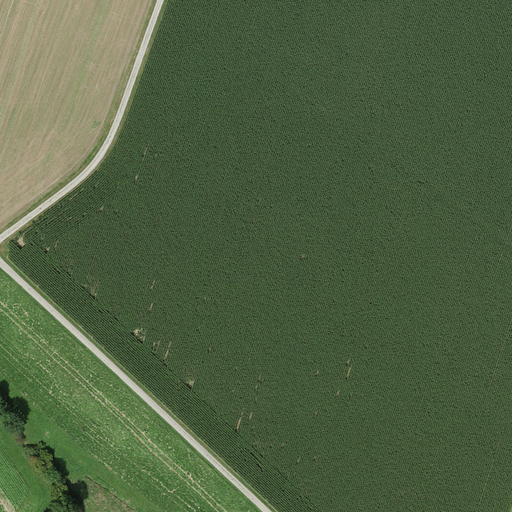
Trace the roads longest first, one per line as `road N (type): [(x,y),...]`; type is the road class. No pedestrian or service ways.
road 1 (track): [(264,511),(0,264)]
road 2 (track): [(161,0),(102,155),(0,243)]
